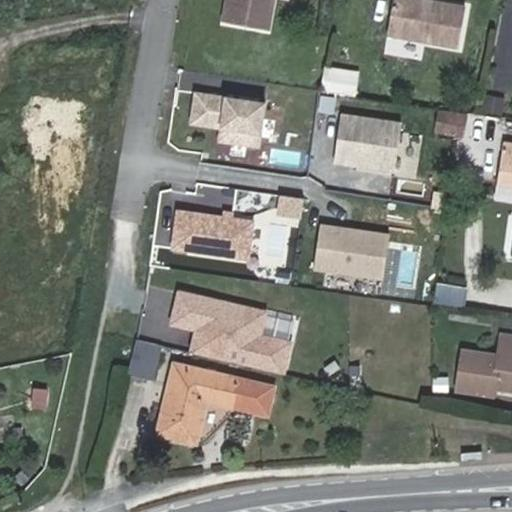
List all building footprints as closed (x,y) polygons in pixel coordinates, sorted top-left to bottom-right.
[(282,0),(238,0),(235,26),(279,33),(282,0)] [(465,49),(471,9),(417,0),(398,0),(392,37),(465,49)] [(344,72),(330,70),(327,93),(340,95),(344,72)] [(268,105),(192,93),(187,125),(220,130),(218,145),(261,151),(268,105)] [(501,114),(503,96),(484,94),(482,112),(501,114)] [(468,134),(471,116),(446,112),(443,130),(468,134)] [(400,124),(339,117),(333,166),(394,173),(400,124)] [(511,179),(511,143),(501,142),(495,177),(511,179)] [(256,221),(175,208),(168,250),(249,263),(256,221)] [(389,235),(320,225),(314,272),(383,281),(389,235)] [(446,286),(443,303),(459,306),(462,289),(446,286)] [(265,314),(177,295),(170,328),(195,334),(190,356),(286,376),(293,342),(261,335),(265,314)] [(511,385),(511,330),(501,329),(498,352),(463,347),(458,385),(506,392),(508,385),(511,385)] [(130,368),(129,377),(155,382),(163,346),(136,340),(134,350),(130,368)] [(175,365),(170,390),(181,392),(184,380),(187,367),(175,365)] [(181,392),(170,390),(160,433),(198,442),(208,402),(271,416),(277,388),(187,367),(184,380),(181,392)] [(20,386),(27,416),(63,408),(56,378),(20,386)]
